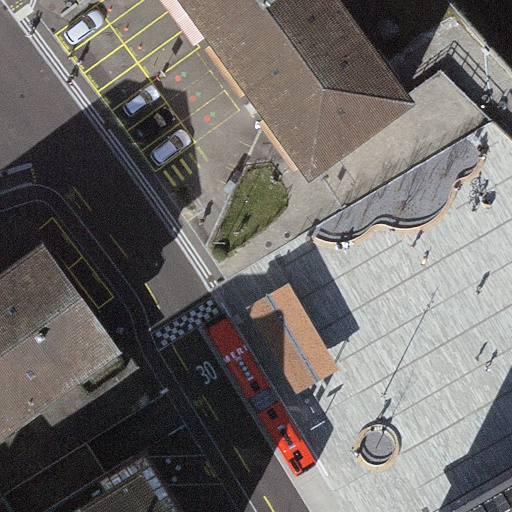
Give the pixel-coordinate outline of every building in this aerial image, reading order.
[(191,0),(312,167),(400,103),(345,27),(326,0),(191,0)] [(511,158),(499,164),(511,192),(511,158)] [(511,193),(510,189),(294,307),(354,417),(511,330),(511,193)] [(0,450),(121,367),(21,222),(0,235),(0,450)] [(176,511),(145,462),(63,511),(176,511)] [(511,511),(511,484),(463,511),(511,511)]
